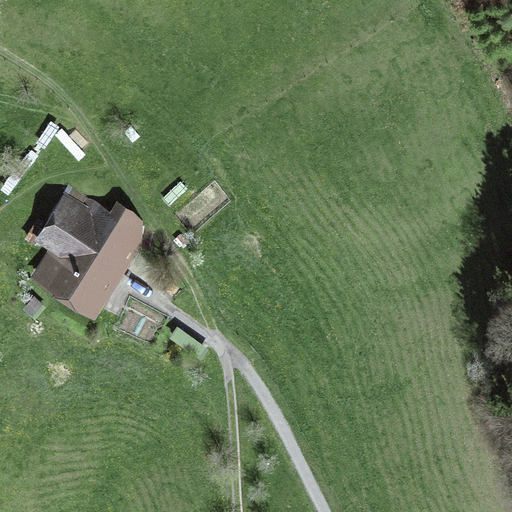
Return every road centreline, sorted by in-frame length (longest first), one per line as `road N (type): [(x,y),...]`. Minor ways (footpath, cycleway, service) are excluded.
road 1 (track): [(0,64),(41,88),(140,199),(227,351)]
road 2 (track): [(325,511),(227,351)]
road 3 (track): [(227,351),(238,511)]
